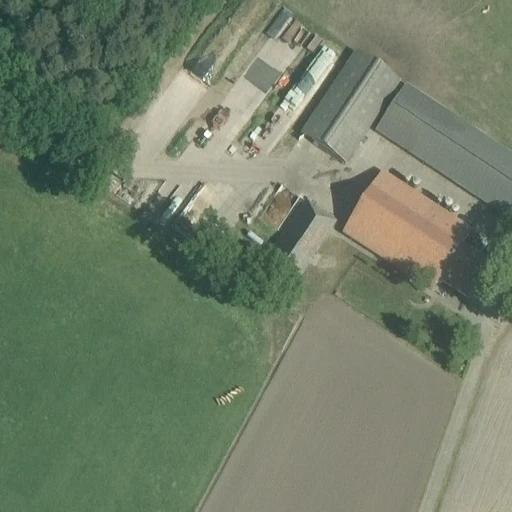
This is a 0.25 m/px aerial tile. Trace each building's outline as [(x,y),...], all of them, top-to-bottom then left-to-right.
[(332,40),(314,62),(330,75),(348,53),(332,40)] [(400,83),(354,53),(299,138),(343,166),(400,83)] [(511,156),(405,86),(375,132),(511,222),(511,156)] [(342,233),(432,291),(439,281),(469,301),(491,268),(460,248),(470,232),(381,174),(342,233)] [(261,266),(292,288),(336,224),(303,202),(261,266)]
